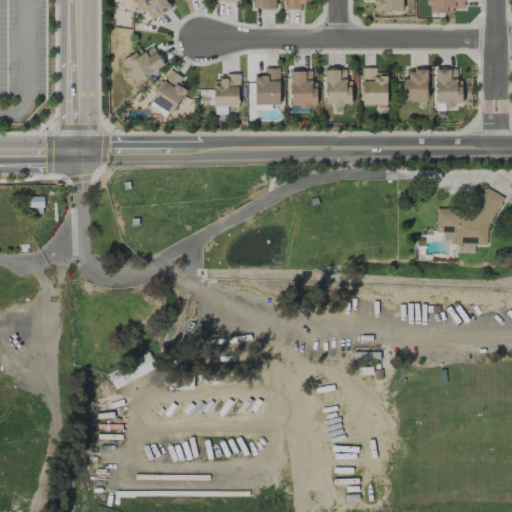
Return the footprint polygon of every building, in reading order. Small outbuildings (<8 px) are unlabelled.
[(145,10),(153,21),(171,8),(164,0),(133,0),(142,12),(145,10)] [(253,0),(253,8),(274,9),(274,0),(253,0)] [(285,0),(286,10),(301,9),(301,3),(311,3),(310,0),(285,0)] [(401,0),(372,0),(373,11),(402,10),(401,0)] [(427,0),(428,13),(452,13),(452,9),(464,8),(464,0),(427,0)] [(120,62),(134,84),(164,64),(152,46),(143,52),(140,48),(120,62)] [(279,68),(264,68),(264,76),(254,76),(254,104),(279,104),(279,68)] [(376,68),(361,68),(361,106),(386,105),(386,76),(376,76),(376,68)] [(456,68),(434,69),(436,105),(462,104),(461,80),(457,80),(456,68)] [(168,118),(187,88),(179,82),(182,77),(169,69),(147,104),(168,118)] [(350,106),(351,80),(346,80),(346,69),(325,69),(324,105),(350,106)] [(403,79),(403,100),(426,101),(427,69),(408,69),(407,79),(403,79)] [(291,106),(316,106),(316,81),(312,82),(312,70),(290,70),(291,106)] [(238,76),(213,77),(214,107),(239,106),(238,76)] [(435,209),(435,234),(452,234),(452,243),(457,246),(457,253),(470,253),(475,245),(486,245),(487,229),(503,197),(484,188),(472,212),(460,212),(454,209),(435,209)]
